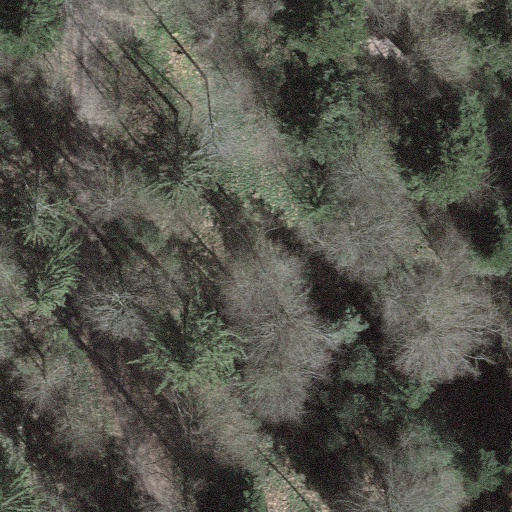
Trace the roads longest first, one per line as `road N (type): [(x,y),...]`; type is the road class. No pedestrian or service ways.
road 1 (track): [(164,511),(80,266),(88,0)]
road 2 (track): [(375,0),(385,68),(407,111),(438,136),(511,157)]
